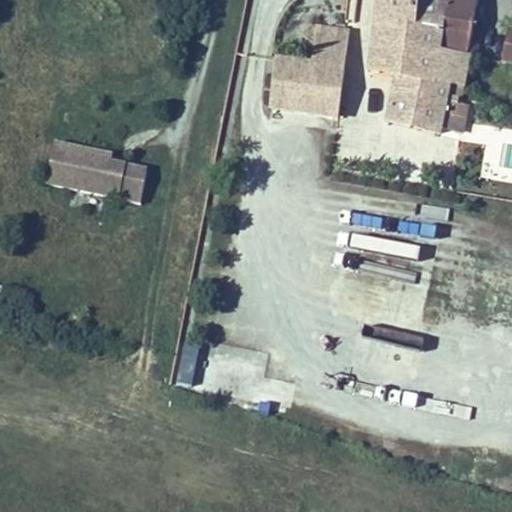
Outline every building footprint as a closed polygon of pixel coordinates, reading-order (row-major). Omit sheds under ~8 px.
[(435,0),(374,0),(365,73),(387,76),(392,80),(424,83),(428,57),(435,0)] [(435,0),(428,57),(463,63),(471,0),(435,0)] [(337,33),(321,30),(316,71),(329,73),(337,33)] [(251,98),(250,110),(336,122),(350,34),(337,33),(329,73),(316,71),(278,68),(273,99),(251,98)] [(511,36),(507,36),(501,70),(511,71),(511,36)] [(428,57),(424,83),(450,86),(462,88),(464,63),(463,63),(428,57)] [(424,83),(392,80),(386,123),(438,131),(439,125),(454,127),(460,100),(459,100),(449,97),(450,86),(424,83)] [(76,150),(57,145),(47,187),(68,192),(76,150)] [(141,210),(148,172),(133,169),(134,166),(107,161),(107,156),(76,150),(68,192),(141,210)] [(280,405),(287,369),(197,352),(190,388),(238,397),(236,407),(299,420),(301,409),(280,405)]
